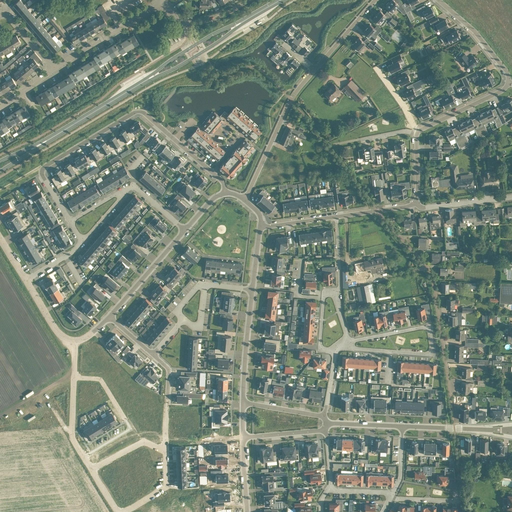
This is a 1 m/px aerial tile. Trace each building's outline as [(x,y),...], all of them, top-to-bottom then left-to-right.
[(24,4),(20,0),(19,0),(14,5),(18,10),(24,4)] [(204,7),(209,7),(209,5),(212,5),(212,0),(209,1),(208,0),(195,0),(196,8),(200,8),(204,8),(204,7)] [(386,6),(385,7),(392,13),(397,7),(401,11),(404,8),(399,0),(394,0),(393,0),(391,0),(389,3),(388,2),(386,5),(386,6)] [(408,0),(409,2),(406,4),(407,6),(404,8),(406,12),(412,9),(410,5),(419,0),(418,0),(408,0)] [(24,4),(18,10),(22,14),(28,9),(24,4)] [(97,8),(98,9),(99,11),(103,17),(105,21),(110,18),(102,4),(97,8)] [(424,5),(417,9),(419,15),(423,13),(426,18),(435,14),(434,13),(435,13),(433,10),(431,7),(426,9),(424,5)] [(28,9),(22,14),(26,19),(32,14),(28,9)] [(384,14),(380,10),(377,14),(376,14),(375,15),(375,16),(373,18),(379,23),(383,19),(385,21),(387,20),(389,21),(388,22),(393,26),(397,22),(392,17),(391,17),(392,16),(386,11),(384,14)] [(32,14),(26,19),(30,24),(36,18),(32,14)] [(439,20),(437,16),(429,20),(431,24),(434,23),(436,26),(439,31),(440,31),(440,32),(443,30),(443,29),(449,26),(447,23),(448,22),(446,19),(446,20),(445,19),(440,22),(439,20)] [(97,20),(102,27),(107,24),(105,21),(103,17),(97,20)] [(36,18),(30,24),(34,28),(40,23),(36,18)] [(92,23),(96,30),(102,27),(97,20),(96,18),(94,19),(95,22),(92,23)] [(40,23),(34,28),(38,33),(44,28),(40,23)] [(92,23),(87,26),(91,34),(96,30),(92,23)] [(80,27),(86,37),(91,34),(85,24),(80,27)] [(366,28),(363,31),(369,37),(373,40),(377,36),(376,36),(381,30),(376,26),(374,28),(370,24),(367,26),(365,28),(366,28)] [(284,34),(282,36),(288,41),(291,37),(293,39),(295,37),(292,35),(294,34),(292,32),(296,28),(292,25),(285,33),(285,32),(285,33),(284,34)] [(75,30),(80,40),(86,37),(80,27),(75,30)] [(44,28),(38,33),(42,38),(48,33),(44,28)] [(75,43),(80,40),(75,30),(75,31),(74,30),(72,31),(74,34),(71,36),(75,43)] [(448,30),(439,35),(440,38),(441,38),(442,41),(446,39),(448,42),(449,42),(450,42),(460,37),(460,36),(461,36),(459,33),(457,30),(450,33),(448,30)] [(48,33),(42,38),(46,43),(52,37),(48,33)] [(129,37),(134,45),(139,43),(133,33),(130,35),(131,36),(129,37)] [(11,38),(16,46),(21,43),(16,35),(11,38)] [(293,39),(290,43),(295,48),(299,44),(301,46),(308,38),(304,35),(301,38),(302,39),(301,40),(300,42),(297,40),(295,37),(293,39)] [(52,37),(46,43),(50,47),(56,42),(52,37)] [(124,38),(130,48),(134,45),(129,37),(128,38),(127,37),(124,38)] [(359,52),(366,44),(359,37),(357,39),(356,39),(355,41),(355,42),(352,45),(353,46),(352,47),(355,49),(356,48),(359,52)] [(6,42),(12,51),(10,49),(16,46),(11,38),(6,42)] [(121,42),(126,51),(130,48),(124,38),(122,40),(122,41),(121,42)] [(303,48),(300,52),(305,56),(310,51),(312,48),(309,46),(310,45),(309,44),(311,41),(308,38),(301,46),(303,48)] [(0,45),(5,52),(7,55),(12,51),(6,42),(0,45)] [(56,42),(50,47),(54,52),(60,47),(56,42)] [(115,43),(121,53),(126,51),(121,42),(119,43),(118,42),(116,43),(115,43)] [(376,42),(373,46),(375,47),(379,51),(382,47),(376,42)] [(110,44),(116,54),(120,52),(121,54),(121,53),(115,43),(114,44),(113,43),(110,44)] [(282,48),(276,43),(271,48),(276,53),(274,55),(273,54),(270,58),(274,61),(281,54),(278,52),(282,48)] [(107,48),(112,56),(116,54),(110,44),(108,46),(108,47),(107,48)] [(422,44),(419,45),(424,56),(427,54),(424,47),(422,44)] [(102,50),(108,59),(112,56),(107,48),(105,49),(104,48),(102,50)] [(98,53),(103,62),(108,59),(102,50),(99,51),(100,52),(98,53)] [(35,52),(31,55),(33,58),(29,62),(35,69),(39,65),(38,63),(42,60),(35,52)] [(283,56),(281,54),(274,61),(278,65),(281,61),(280,60),(282,58),(287,62),(288,60),(292,56),(286,52),(283,56)] [(99,64),(103,62),(98,53),(97,54),(96,53),(93,55),(94,57),(94,56),(99,64)] [(465,53),(458,58),(466,68),(469,65),(471,68),(479,62),(477,59),(476,59),(473,56),(469,59),(465,53)] [(393,63),(387,65),(388,69),(389,72),(390,72),(390,73),(391,72),(392,73),(395,71),(402,67),(399,62),(402,60),(402,59),(400,55),(391,59),(393,63)] [(91,60),(97,71),(102,69),(100,66),(99,64),(94,56),(94,57),(92,58),(92,59),(91,60)] [(291,62),(288,60),(287,62),(292,66),(289,69),(288,68),(285,71),(290,74),(299,63),(294,58),(291,62)] [(349,59),(345,63),(349,68),(354,64),(349,59)] [(86,62),(92,71),(96,69),(97,71),(91,60),(89,61),(88,60),(86,62)] [(24,66),(30,73),(35,69),(29,62),(24,66)] [(82,66),(87,74),(92,71),(86,62),(83,63),(84,65),(82,66)] [(19,70),(25,77),(30,73),(24,66),(22,64),(18,68),(19,70)] [(77,67),(83,76),(87,74),(82,66),(81,67),(80,65),(77,67)] [(74,71),(79,79),(83,76),(77,67),(75,68),(75,70),(74,71)] [(402,76),(396,79),(398,82),(397,82),(398,85),(399,85),(400,85),(402,84),(403,85),(406,83),(405,82),(410,80),(407,74),(409,73),(407,69),(401,72),(402,76)] [(20,81),(25,77),(19,70),(15,74),(14,73),(12,75),(16,81),(18,79),(20,81)] [(75,81),(76,83),(75,81),(79,79),(74,71),(72,72),(71,70),(69,72),(75,81)] [(471,79),(472,82),(476,80),(475,77),(478,75),(476,71),(468,75),(470,79),(471,79)] [(66,78),(71,86),(76,83),(75,81),(69,72),(68,72),(70,74),(67,75),(68,77),(66,78)] [(435,72),(427,76),(429,80),(433,78),(436,84),(440,82),(435,72)] [(480,81),(483,87),(488,84),(489,85),(491,84),(492,84),(495,83),(494,82),(495,82),(491,73),(480,78),(481,81),(480,81)] [(459,93),(456,94),(458,98),(460,97),(462,100),(471,95),(469,91),(472,90),(465,76),(461,78),(464,85),(461,86),(463,90),(458,92),(459,93)] [(6,80),(11,88),(16,85),(12,77),(6,80)] [(64,77),(61,79),(67,88),(71,86),(66,78),(65,79),(64,77)] [(408,90),(405,91),(407,95),(406,96),(407,99),(408,98),(408,99),(419,94),(417,90),(423,87),(422,85),(426,83),(423,78),(407,86),(408,90)] [(59,82),(58,83),(63,91),(67,88),(61,79),(58,81),(59,82)] [(1,84),(6,91),(11,88),(6,80),(1,84)] [(365,94),(355,84),(351,80),(344,87),(358,101),(365,94)] [(53,84),(59,94),(63,91),(58,83),(56,84),(55,83),(53,84)] [(331,100),(335,96),(340,91),(333,83),(329,88),(330,88),(325,93),(331,100)] [(49,88),(54,96),(59,94),(53,84),(50,86),(51,87),(49,88)] [(44,89),(50,99),(54,96),(49,88),(47,89),(47,88),(44,89)] [(41,93),(46,102),(50,99),(44,89),(41,91),(42,92),(41,93)] [(41,104),(46,102),(41,93),(39,94),(38,93),(35,95),(41,104)] [(422,105),(417,107),(419,110),(422,118),(428,116),(431,115),(431,114),(432,114),(431,111),(433,110),(426,94),(424,95),(422,96),(426,104),(422,106),(422,105)] [(438,99),(435,100),(437,105),(440,104),(442,103),(445,108),(455,103),(451,95),(446,98),(445,96),(438,99)] [(501,105),(504,111),(509,108),(510,109),(511,108),(511,98),(506,101),(507,102),(501,105)] [(19,107),(25,116),(29,114),(24,105),(23,106),(22,105),(19,107)] [(16,111),(21,119),(25,116),(19,107),(16,108),(17,110),(16,111)] [(234,108),(226,117),(230,121),(239,112),(234,108)] [(488,110),(484,112),(489,122),(493,119),(497,127),(502,124),(498,115),(495,108),(489,111),(488,110)] [(11,112),(16,122),(18,123),(19,123),(19,124),(22,122),(21,122),(22,121),(21,119),(16,111),(14,112),(13,110),(11,112)] [(7,116),(12,124),(16,122),(11,112),(8,114),(9,115),(7,116)] [(210,117),(220,125),(224,121),(214,112),(210,117)] [(239,112),(230,121),(235,125),(243,115),(239,112)] [(483,134),(483,136),(488,133),(484,124),(489,122),(484,112),(480,114),(480,115),(475,118),(483,134)] [(2,117),(9,129),(9,128),(8,127),(12,124),(7,116),(5,117),(5,115),(2,117)] [(243,115),(235,125),(239,129),(248,119),(243,115)] [(1,122),(0,122),(0,123),(5,131),(9,129),(2,117),(3,119),(0,120),(1,122)] [(206,122),(216,130),(220,125),(210,117),(206,122)] [(469,119),(465,121),(469,131),(474,129),(479,138),(483,136),(475,118),(469,120),(469,119)] [(248,119),(239,129),(244,133),(252,123),(248,119)] [(131,126),(130,127),(132,130),(134,133),(140,130),(145,134),(148,130),(145,127),(145,126),(143,124),(142,125),(141,124),(139,122),(138,122),(137,121),(134,123),(135,124),(134,124),(131,126)] [(461,124),(455,127),(464,146),(469,143),(464,133),(469,131),(465,121),(460,123),(461,124)] [(202,126),(212,135),(216,130),(206,122),(202,126)] [(252,123),(244,133),(248,137),(257,127),(252,123)] [(287,126),(283,134),(290,137),(293,138),(294,135),(299,137),(301,131),(294,128),(294,129),(287,126)] [(198,127),(189,137),(190,137),(194,140),(191,143),(192,144),(203,132),(200,129),(198,128),(198,127)] [(257,127),(249,137),(253,141),(262,131),(257,127)] [(449,129),(445,131),(449,141),(454,138),(459,148),(464,146),(455,127),(450,130),(449,129)] [(125,130),(120,133),(122,136),(125,142),(135,136),(134,133),(132,130),(127,133),(125,130)] [(203,132),(192,144),(192,145),(195,141),(199,145),(207,136),(203,132)] [(290,137),(283,134),(280,143),(287,146),(288,144),(291,145),(294,139),(293,138),(290,137)] [(112,142),(115,148),(125,142),(122,136),(117,139),(115,136),(110,139),(112,142)] [(150,136),(146,141),(155,149),(159,144),(161,141),(156,137),(154,140),(150,136)] [(207,136),(199,145),(203,148),(200,151),(201,152),(204,149),(212,140),(207,136)] [(429,143),(429,145),(442,144),(442,138),(439,139),(439,137),(437,137),(437,136),(434,136),(434,137),(433,137),(433,139),(429,139),(429,140),(428,140),(428,143),(429,143)] [(245,139),(241,143),(250,152),(254,147),(254,146),(251,144),(245,139),(244,139),(245,139)] [(212,140),(204,149),(208,153),(209,153),(209,154),(217,145),(212,140)] [(102,148),(105,154),(115,148),(112,142),(107,145),(105,142),(100,145),(102,148)] [(385,151),(386,158),(391,157),(390,154),(399,153),(400,156),(399,156),(406,155),(405,150),(406,150),(406,146),(404,147),(404,142),(397,143),(398,143),(398,144),(394,144),(395,150),(390,150),(385,150),(385,151)] [(241,143),(237,148),(246,156),(250,152),(241,143)] [(159,144),(155,149),(164,157),(170,149),(165,145),(163,148),(159,144)] [(212,156),(209,159),(211,160),(213,157),(214,158),(222,149),(217,145),(209,154),(212,156)] [(362,149),(358,149),(359,158),(364,157),(364,161),(369,160),(369,158),(374,157),(375,161),(374,161),(374,165),(384,163),(383,160),(382,160),(382,155),(382,154),(382,151),(374,152),(373,146),(367,147),(366,148),(366,147),(362,148),(362,149)] [(92,154),(95,160),(105,154),(102,148),(97,151),(95,148),(90,151),(92,154)] [(224,162),(219,168),(224,172),(230,177),(235,171),(239,166),(242,163),(243,162),(247,157),(246,156),(237,148),(236,148),(237,148),(236,148),(231,154),(232,154),(229,156),(224,162)] [(170,149),(164,157),(173,165),(177,160),(173,156),(175,154),(174,153),(175,152),(171,149),(171,150),(170,149)] [(222,149),(214,158),(217,160),(217,161),(214,164),(215,164),(216,165),(227,153),(225,151),(222,149)] [(484,152),(475,153),(476,161),(479,160),(479,156),(484,155),(484,152)] [(85,154),(80,157),(85,166),(95,160),(92,154),(87,157),(85,154)] [(72,166),(75,172),(85,166),(80,157),(75,160),(76,163),(72,166)] [(177,160),(173,165),(182,173),(186,168),(182,164),(184,162),(179,157),(177,160)] [(62,172),(65,178),(75,172),(72,166),(70,163),(65,166),(66,169),(62,172)] [(456,165),(450,166),(453,184),(455,183),(456,189),(467,188),(467,187),(473,186),(472,177),(466,178),(466,176),(460,177),(461,178),(458,179),(457,176),(455,177),(454,174),(457,173),(456,165)] [(98,167),(89,172),(91,175),(100,170),(98,167)] [(124,167),(119,170),(125,180),(131,177),(125,167),(124,167)] [(52,178),(55,184),(65,178),(62,172),(60,169),(54,172),(56,175),(52,178)] [(119,170),(114,174),(120,184),(125,180),(119,170)] [(146,171),(140,178),(144,181),(151,173),(150,174),(146,171)] [(480,176),(481,186),(498,183),(497,174),(491,175),(490,171),(484,172),(484,176),(480,176)] [(374,190),(374,193),(375,193),(375,194),(377,194),(378,199),(379,199),(382,199),(382,198),(384,198),(383,193),(382,187),(381,185),(385,185),(384,178),(383,172),(379,173),(379,174),(374,174),(376,188),(374,188),(374,190)] [(155,177),(151,173),(144,181),(148,185),(155,177)] [(114,174),(108,177),(114,187),(119,183),(120,184),(114,174)] [(194,182),(201,188),(207,181),(206,180),(207,179),(204,177),(203,178),(200,175),(196,179),(194,177),(192,180),(194,182)] [(436,178),(431,179),(432,185),(432,187),(439,186),(439,184),(441,184),(441,185),(447,184),(446,178),(441,179),(441,180),(439,180),(438,176),(436,177),(436,178)] [(108,177),(103,180),(109,190),(114,187),(108,177)] [(155,177),(148,185),(151,188),(159,180),(155,177)] [(98,183),(97,183),(103,193),(109,190),(103,180),(98,183)] [(159,180),(151,188),(155,192),(163,183),(159,180)] [(398,187),(399,197),(407,196),(406,188),(410,188),(409,182),(404,182),(405,186),(398,187)] [(163,183),(155,192),(159,195),(167,187),(163,183)] [(29,185),(23,188),(28,197),(40,190),(36,184),(31,188),(29,185)] [(179,186),(174,191),(178,194),(181,197),(184,194),(189,198),(191,196),(192,197),(195,193),(194,193),(195,192),(191,188),(191,187),(188,184),(187,185),(187,184),(183,189),(179,186)] [(94,185),(89,188),(95,198),(101,195),(94,185)] [(390,186),(392,197),(399,196),(398,187),(398,185),(390,186)] [(89,188),(84,192),(90,201),(95,198),(89,188)] [(257,202),(263,207),(269,200),(265,196),(267,194),(262,190),(258,195),(261,197),(257,202)] [(36,201),(44,196),(41,191),(31,197),(34,202),(36,201)] [(333,191),(326,192),(327,196),(328,205),(334,204),(334,205),(333,191)] [(84,192),(78,195),(84,205),(90,201),(84,192)] [(181,197),(178,194),(174,198),(177,201),(173,205),(174,205),(172,208),(177,213),(180,210),(181,211),(186,205),(180,200),(183,198),(181,197)] [(341,195),(342,204),(349,203),(349,202),(353,201),(353,200),(354,200),(354,197),(353,197),(352,195),(348,195),(348,194),(341,195)] [(78,195),(73,198),(79,208),(84,205),(78,195)] [(143,202),(135,195),(132,199),(139,206),(143,202)] [(38,205),(46,200),(44,196),(36,201),(38,205)] [(73,198),(67,201),(73,211),(79,208),(73,198)] [(139,206),(132,199),(128,203),(135,209),(136,210),(139,206)] [(49,205),(46,200),(38,205),(36,206),(39,211),(41,209),(49,205)] [(263,207),(269,212),(273,208),(276,211),(280,205),(275,201),(273,203),(269,200),(263,207)] [(2,205),(0,206),(0,209),(2,213),(8,210),(9,212),(15,209),(10,201),(5,203),(2,205)] [(125,207),(132,213),(135,209),(128,203),(125,207)] [(52,209),(49,205),(41,209),(44,214),(52,209)] [(125,207),(121,211),(128,217),(132,213),(125,207)] [(54,213),(52,209),(44,214),(42,215),(44,219),(54,213)] [(453,209),(445,210),(446,223),(448,223),(448,224),(450,223),(450,222),(456,222),(455,212),(453,212),(453,209)] [(482,216),(479,217),(479,224),(485,223),(485,219),(489,219),(488,209),(481,210),(482,216)] [(488,209),(489,219),(493,219),(493,223),(499,222),(499,220),(498,215),(495,215),(495,209),(488,209)] [(468,211),(469,221),(473,221),(474,225),(479,224),(479,217),(476,217),(475,210),(468,211)] [(128,217),(121,211),(118,215),(125,221),(126,221),(129,217),(128,217)] [(466,221),(469,221),(468,211),(462,212),(462,218),(459,219),(460,223),(460,226),(466,225),(466,221)] [(57,218),(54,213),(44,219),(47,224),(57,218)] [(13,221),(8,224),(11,229),(22,222),(17,214),(11,218),(13,221)] [(125,221),(118,215),(115,218),(122,224),(125,221)] [(443,225),(440,225),(440,221),(439,215),(432,216),(433,220),(429,221),(430,227),(436,226),(436,228),(439,228),(439,236),(444,236),(443,228),(443,225)] [(426,217),(418,218),(419,224),(420,227),(423,227),(423,228),(427,227),(426,223),(426,217)] [(60,222),(57,218),(47,224),(50,228),(60,222)] [(115,218),(111,222),(120,230),(123,226),(122,224),(115,218)] [(404,223),(405,227),(410,227),(411,229),(417,228),(415,220),(411,220),(411,218),(403,219),(404,220),(403,220),(403,223),(404,223)] [(153,220),(149,224),(155,230),(158,227),(163,231),(167,226),(166,226),(167,225),(164,223),(163,223),(159,220),(156,223),(153,220)] [(22,222),(11,229),(14,234),(19,231),(21,234),(27,231),(22,222)] [(54,236),(64,230),(61,225),(51,231),(54,236)] [(116,231),(109,225),(106,229),(113,235),(116,231)] [(152,231),(146,226),(143,228),(146,231),(142,235),(151,244),(155,239),(150,234),(152,231)] [(113,235),(106,229),(102,233),(109,239),(113,235)] [(67,234),(64,230),(56,235),(59,239),(67,234)] [(109,239),(102,233),(99,236),(106,242),(107,243),(110,239),(109,239)] [(69,238),(67,234),(59,239),(57,240),(59,244),(61,243),(69,238)] [(29,235),(19,241),(22,246),(29,242),(32,240),(29,235)] [(151,244),(142,235),(138,240),(135,238),(133,241),(139,246),(141,243),(147,249),(151,244)] [(106,242),(99,236),(96,240),(103,246),(106,242)] [(275,245),(275,248),(275,249),(275,250),(284,251),(284,248),(288,244),(291,244),(291,246),(293,246),(292,236),(287,237),(287,236),(276,237),(276,239),(275,244),(276,244),(275,245)] [(64,248),(72,243),(69,238),(61,243),(64,248)] [(418,244),(418,245),(418,248),(425,249),(426,243),(428,243),(428,238),(426,238),(419,238),(418,244)] [(103,246),(96,240),(92,244),(99,250),(103,246)] [(29,242),(22,246),(24,251),(32,246),(29,242)] [(139,249),(133,243),(131,246),(132,247),(129,250),(131,252),(128,256),(134,261),(137,257),(138,258),(141,254),(137,251),(139,249)] [(99,250),(92,244),(89,248),(96,254),(99,250)] [(32,246),(24,251),(27,256),(35,251),(32,246)] [(192,250),(188,246),(182,254),(186,257),(192,250)] [(96,254),(89,248),(86,252),(93,258),(96,254)] [(35,251),(27,256),(30,260),(39,255),(36,250),(35,251)] [(196,253),(192,250),(186,257),(190,260),(196,253)] [(93,258),(86,252),(82,256),(89,262),(93,258)] [(200,257),(196,253),(190,260),(194,264),(200,257)] [(273,256),(273,261),(282,263),(283,257),(286,258),(287,254),(279,253),(279,257),(273,256)] [(445,254),(432,253),(432,254),(431,254),(431,255),(431,257),(431,258),(432,258),(432,262),(439,263),(439,260),(444,261),(445,254)] [(39,255),(30,260),(33,265),(43,259),(40,254),(39,255)] [(89,262),(82,256),(79,260),(87,267),(90,262),(89,262)] [(384,272),(384,268),(381,257),(364,261),(367,274),(377,272),(377,274),(384,272)] [(122,261),(118,266),(125,273),(128,270),(127,269),(129,267),(122,261)] [(273,261),(272,267),(279,268),(278,271),(286,272),(286,268),(282,268),(282,263),(273,261)] [(364,261),(351,264),(352,269),(353,270),(353,273),(356,272),(357,277),(367,274),(364,261)] [(118,266),(115,264),(108,271),(113,276),(116,274),(120,277),(122,275),(123,275),(125,273),(118,266)] [(323,270),(321,270),(321,275),(323,274),(324,281),(326,281),(326,282),(332,282),(332,276),(335,276),(335,266),(331,267),(331,268),(328,269),(328,272),(324,272),(324,271),(323,270)] [(170,272),(177,278),(181,273),(183,275),(186,272),(181,267),(178,271),(175,267),(170,272)] [(272,273),(271,279),(281,280),(281,275),(285,275),(286,272),(278,271),(278,274),(272,273)] [(166,277),(165,278),(169,281),(166,284),(171,288),(178,280),(177,278),(170,272),(166,277)] [(98,275),(94,280),(96,282),(101,287),(103,288),(105,286),(111,291),(116,284),(108,277),(104,281),(98,275)] [(303,289),(302,292),(309,293),(310,289),(309,289),(309,288),(316,288),(317,284),(316,284),(316,281),(312,281),(312,278),(307,278),(307,280),(306,280),(305,287),(306,287),(306,289),(303,289)] [(52,279),(45,284),(47,288),(55,283),(52,279)] [(271,279),(270,284),(276,285),(276,288),(283,289),(284,285),(280,285),(281,280),(271,279)] [(96,288),(90,293),(96,298),(97,297),(100,300),(105,295),(99,290),(101,287),(96,282),(93,286),(96,288)] [(500,298),(499,302),(511,303),(511,283),(501,282),(501,284),(500,289),(500,297),(500,298)] [(55,283),(47,288),(50,293),(58,288),(55,283)] [(441,283),(441,292),(449,292),(449,289),(455,289),(455,287),(456,284),(449,283),(441,283)] [(160,284),(155,289),(162,295),(167,290),(168,292),(170,289),(164,284),(162,287),(160,284)] [(368,284),(360,286),(364,304),(371,303),(368,284)] [(58,288),(50,293),(53,297),(61,293),(58,288)] [(153,296),(150,300),(156,305),(159,301),(158,300),(162,295),(155,289),(155,290),(154,289),(151,292),(152,293),(151,294),(153,296)] [(61,293),(53,297),(56,302),(66,296),(63,291),(61,293)] [(222,291),(221,302),(234,303),(235,300),(234,299),(234,296),(228,295),(228,292),(222,291)] [(86,306),(83,309),(85,310),(90,314),(94,310),(95,310),(94,309),(96,307),(96,306),(93,304),(95,302),(89,296),(87,299),(88,300),(87,301),(84,304),(86,306)] [(146,298),(142,302),(150,309),(153,305),(146,298)] [(446,299),(446,308),(454,308),(454,304),(458,304),(458,300),(454,299),(446,299)] [(150,309),(142,302),(139,307),(145,312),(146,313),(150,309)] [(221,302),(219,312),(226,313),(226,309),(233,310),(233,307),(234,307),(234,303),(221,302)] [(421,308),(415,309),(417,319),(426,317),(425,310),(430,309),(429,303),(421,304),(421,308)] [(72,310),(68,315),(73,319),(72,319),(73,320),(72,321),(73,322),(72,323),(75,325),(76,324),(76,325),(79,322),(80,322),(82,320),(81,319),(82,319),(78,316),(81,312),(71,304),(68,307),(72,310)] [(145,312),(139,307),(135,310),(142,316),(145,312)] [(405,311),(399,312),(401,322),(403,321),(407,320),(406,315),(410,314),(409,308),(404,309),(405,311)] [(142,316),(135,310),(132,314),(139,320),(142,316)] [(393,311),(389,312),(390,318),(394,317),(395,323),(398,322),(400,322),(401,322),(399,312),(393,313),(393,311)] [(381,315),(379,316),(381,325),(382,325),(383,325),(384,326),(386,326),(386,324),(387,324),(386,318),(390,318),(389,312),(385,313),(385,314),(381,315)] [(364,313),(359,313),(360,319),(353,320),(355,330),(363,329),(361,321),(365,320),(364,313)] [(139,320),(132,314),(129,318),(136,324),(139,320)] [(228,314),(221,314),(220,321),(223,321),(222,327),(231,328),(232,328),(233,323),(232,323),(233,319),(227,318),(228,314)] [(381,325),(379,316),(378,316),(373,316),(373,315),(369,316),(370,322),(374,321),(375,327),(380,326),(380,325),(381,325)] [(462,316),(448,316),(448,324),(461,324),(462,316)] [(173,322),(167,317),(163,321),(169,326),(173,322)] [(136,324),(129,318),(125,322),(133,328),(136,324)] [(265,328),(279,330),(279,325),(281,325),(281,321),(274,320),(274,323),(266,322),(265,328)] [(169,326),(163,321),(160,325),(166,330),(169,326)] [(166,330),(160,325),(156,329),(163,334),(166,330)] [(265,328),(264,334),(273,335),(272,338),(279,339),(280,335),(278,335),(279,330),(265,328)] [(163,334),(156,329),(153,332),(159,338),(163,334)] [(456,329),(455,339),(465,339),(465,342),(472,342),(478,342),(483,342),(483,341),(480,340),(480,339),(466,338),(466,336),(464,336),(464,329),(456,329)] [(224,332),(217,331),(216,335),(219,335),(218,342),(230,343),(231,336),(224,335),(224,332)] [(159,338),(153,332),(150,336),(156,342),(159,338)] [(111,338),(119,347),(119,346),(124,342),(116,334),(111,338)] [(156,342),(150,336),(146,340),(152,346),(156,342)] [(111,338),(106,343),(111,348),(108,350),(114,357),(117,354),(114,351),(119,347),(111,338)] [(263,345),(263,348),(264,348),(263,349),(275,350),(276,347),(279,347),(280,340),(271,339),(270,342),(264,342),(264,345),(263,345)] [(230,343),(218,342),(217,349),(215,348),(215,352),(222,353),(223,349),(230,350),(230,343)] [(305,361),(308,361),(309,361),(309,357),(308,357),(308,356),(310,356),(311,350),(307,349),(306,349),(304,349),(303,349),(300,349),(299,356),(301,356),(301,361),(304,361),(305,361)] [(455,352),(455,360),(464,360),(464,361),(466,361),(466,357),(464,357),(464,353),(455,352)] [(209,353),(208,357),(215,358),(215,359),(218,359),(218,367),(225,367),(225,368),(228,368),(228,363),(228,359),(223,358),(223,354),(209,353)] [(276,353),(269,353),(268,356),(262,355),(262,361),(271,362),(272,356),(276,357),(276,353)] [(129,355),(125,359),(128,362),(129,361),(134,366),(136,363),(138,365),(143,360),(139,357),(140,356),(137,354),(137,355),(135,354),(132,357),(129,355)] [(489,362),(489,364),(492,364),(501,365),(501,364),(505,365),(506,362),(502,362),(502,359),(502,355),(496,355),(496,359),(493,359),(493,362),(491,362),(489,362)] [(311,361),(307,366),(313,366),(313,367),(325,368),(326,359),(322,359),(322,358),(320,358),(319,358),(319,359),(314,359),(314,361),(311,361)] [(271,362),(262,361),(261,367),(267,367),(267,370),(274,371),(274,368),(271,368),(271,362)] [(472,368),(466,368),(461,367),(461,369),(462,369),(462,376),(465,376),(465,379),(471,380),(472,376),(470,376),(470,371),(472,371),(472,368)] [(140,373),(135,379),(139,383),(144,386),(150,380),(153,383),(156,379),(157,379),(157,378),(158,377),(157,376),(158,375),(155,373),(156,372),(153,369),(152,371),(150,369),(150,370),(147,368),(142,374),(140,373)] [(178,376),(178,382),(193,383),(193,379),(197,379),(197,373),(197,372),(185,371),(185,375),(180,375),(180,376),(178,376)] [(260,380),(259,386),(261,386),(260,390),(266,392),(268,384),(271,385),(272,378),(267,377),(267,380),(262,379),(262,381),(260,380)] [(272,380),(271,387),(273,387),(272,394),(278,395),(280,383),(278,382),(276,382),(276,381),(272,380)] [(178,382),(179,382),(179,384),(179,388),(184,389),(184,392),(196,393),(196,386),(194,386),(194,383),(193,383),(178,382)] [(461,392),(466,392),(469,393),(469,392),(473,393),(473,383),(470,383),(470,382),(462,382),(461,392)] [(288,386),(287,392),(290,393),(289,396),(295,397),(297,385),(296,388),(288,386)] [(297,385),(295,397),(295,398),(298,399),(298,398),(300,398),(301,394),(304,395),(305,387),(297,385)] [(314,400),(316,390),(316,388),(308,387),(308,390),(310,390),(308,399),(314,400)] [(321,391),(316,390),(314,400),(320,401),(321,395),(324,395),(325,388),(322,387),(321,391)] [(177,395),(177,402),(183,403),(183,404),(188,404),(188,397),(203,398),(203,393),(196,393),(184,392),(183,392),(183,396),(177,395)] [(340,399),(340,404),(341,404),(341,408),(349,409),(349,400),(353,400),(353,393),(349,393),(349,397),(342,397),(341,399),(340,399)] [(371,396),(370,402),(374,403),(373,409),(380,410),(380,396),(371,396)] [(380,396),(380,410),(381,410),(384,410),(386,410),(386,403),(389,403),(390,397),(380,396)] [(357,398),(356,408),(357,408),(357,409),(361,410),(361,408),(364,408),(365,404),(368,404),(368,398),(357,398)] [(418,402),(417,411),(418,411),(423,412),(424,405),(428,405),(428,398),(424,398),(424,400),(418,399),(417,402),(418,402)] [(429,400),(429,406),(433,406),(432,412),(440,413),(441,407),(442,407),(442,401),(429,400)] [(459,411),(458,415),(459,415),(459,419),(467,419),(467,415),(468,415),(468,411),(471,412),(472,404),(464,404),(464,407),(460,407),(459,411)] [(213,406),(213,416),(227,416),(227,413),(227,410),(220,410),(220,406),(213,406)] [(491,407),(490,414),(492,414),(492,418),(498,418),(498,419),(502,419),(502,418),(503,418),(503,415),(507,415),(507,407),(503,407),(503,410),(496,410),(496,407),(491,407)] [(475,410),(474,418),(475,418),(475,419),(479,419),(479,418),(485,419),(485,415),(486,415),(487,408),(479,408),(479,410),(475,410)] [(111,411),(106,414),(112,424),(117,421),(116,418),(114,415),(111,411)] [(107,415),(102,418),(108,427),(112,424),(106,414),(107,415)] [(213,422),(213,425),(223,425),(223,422),(227,422),(227,419),(227,416),(216,416),(216,422),(213,422)] [(103,419),(98,421),(103,430),(108,427),(102,418),(103,419)] [(93,422),(92,422),(99,432),(103,430),(98,421),(94,424),(93,422)] [(92,422),(88,425),(94,436),(95,436),(94,435),(99,432),(92,422)] [(88,425),(83,428),(89,439),(94,436),(88,425)] [(333,444),(333,450),(342,451),(342,439),(336,438),(336,444),(333,444)] [(465,438),(465,450),(470,450),(470,452),(474,452),(475,445),(471,444),(471,438),(465,438)] [(358,439),(358,451),(367,452),(367,445),(364,445),(364,439),(358,439)] [(371,446),(371,452),(374,452),(374,451),(380,451),(381,439),(375,439),(374,446),(371,446)] [(381,439),(380,451),(386,452),(386,453),(390,453),(390,447),(387,447),(387,440),(381,440),(381,439)] [(410,445),(410,449),(411,449),(411,455),(420,455),(421,449),(417,449),(418,442),(411,441),(411,445),(410,445)] [(421,449),(420,455),(430,455),(430,442),(429,442),(425,441),(425,442),(424,442),(424,449),(421,449)] [(430,442),(430,455),(439,456),(439,449),(436,449),(436,443),(430,442)] [(497,443),(497,453),(503,453),(503,456),(506,456),(506,451),(503,451),(504,443),(503,443),(503,442),(500,442),(500,443),(497,443)] [(312,444),(311,444),(312,457),(322,456),(321,450),(318,450),(318,447),(317,443),(316,443),(312,443),(312,444)] [(439,449),(439,456),(449,456),(449,450),(450,450),(450,446),(449,446),(449,443),(443,443),(442,450),(439,449)] [(302,452),(303,458),(306,458),(306,457),(312,456),(312,457),(311,444),(310,444),(305,444),(305,448),(305,452),(302,452)] [(227,445),(215,445),(215,457),(221,456),(221,453),(227,453),(227,445)] [(290,446),(288,447),(290,460),(299,459),(299,452),(298,452),(295,453),(295,450),(295,446),(293,446),(293,445),(290,446)] [(267,448),(266,448),(267,462),(267,461),(276,460),(276,454),(273,454),(272,451),(272,447),(271,447),(267,447),(267,448)] [(280,454),(280,460),(290,460),(288,447),(282,447),(283,451),(283,454),(280,454)] [(257,456),(258,463),(267,462),(266,448),(265,448),(260,448),(260,453),(260,456),(257,456)] [(216,466),(213,466),(213,470),(220,470),(220,466),(226,466),(226,458),(216,459),(216,466)] [(420,479),(420,480),(425,480),(425,474),(431,475),(431,466),(423,466),(423,472),(414,471),(414,476),(414,478),(417,478),(417,479),(420,479)] [(440,485),(444,485),(444,484),(446,484),(446,482),(448,482),(448,480),(448,478),(455,478),(453,467),(449,467),(448,467),(447,471),(445,471),(444,475),(437,475),(437,480),(438,481),(439,481),(439,484),(440,484),(440,485)] [(314,469),(304,470),(305,474),(306,478),(310,477),(311,482),(316,482),(320,482),(320,481),(321,481),(321,480),(322,480),(322,477),(321,477),(320,473),(314,473),(314,469)] [(220,470),(213,470),(214,473),(217,473),(217,481),(227,480),(227,473),(221,473),(220,470)] [(270,475),(262,475),(262,482),(273,481),(273,475),(288,474),(288,471),(270,472),(270,475)] [(300,498),(301,501),(307,501),(307,499),(311,499),(311,495),(312,495),(312,494),(313,493),(314,493),(314,492),(314,491),(314,490),(314,489),(313,489),(312,489),(309,489),(306,490),(306,489),(303,489),(303,486),(296,487),(297,493),(299,493),(299,498),(300,498)] [(215,501),(213,501),(214,506),(224,505),(224,500),(230,500),(230,499),(231,499),(231,495),(230,495),(230,492),(226,492),(226,491),(222,492),(218,493),(218,497),(215,497),(215,501)] [(271,508),(283,507),(282,501),(275,501),(274,494),(269,494),(269,493),(265,493),(265,494),(264,495),(265,498),(264,498),(264,501),(265,501),(265,505),(271,505),(271,508)] [(503,497),(502,504),(506,505),(506,508),(507,508),(511,509),(511,507),(511,494),(510,494),(510,495),(508,495),(508,496),(507,495),(507,498),(503,497)] [(329,504),(329,507),(329,508),(330,508),(329,510),(338,511),(342,511),(343,504),(343,499),(336,499),(336,503),(329,503),(329,504)] [(361,501),(361,509),(365,509),(365,511),(366,511),(369,511),(368,511),(372,511),(373,511),(375,511),(375,507),(376,507),(377,507),(377,506),(378,505),(377,504),(376,503),(369,503),(369,501),(367,500),(366,502),(361,501)] [(311,510),(311,506),(304,506),(304,503),(295,503),(295,506),(297,506),(297,509),(300,509),(300,511),(311,511),(312,510),(311,510)]
